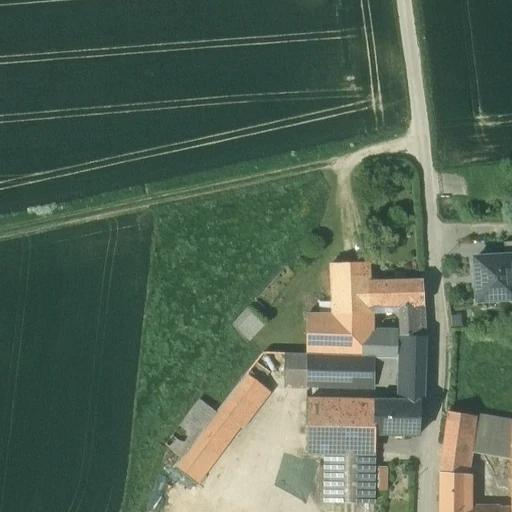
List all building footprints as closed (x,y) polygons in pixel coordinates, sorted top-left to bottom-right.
[(511,257),(505,257),(474,259),(477,302),(511,299),(511,257)] [(332,314),(306,315),(305,355),(334,356),(334,357),(373,358),(396,359),(396,336),(396,335),(369,335),(369,307),(369,306),(368,282),(367,263),(330,264),(332,314)] [(250,307),(258,314),(294,274),(287,268),(286,268),(285,267),(250,307)] [(422,281),(368,282),(369,306),(369,307),(399,306),(402,306),(423,306),(422,281)] [(423,306),(402,306),(403,325),(405,325),(405,331),(405,336),(425,337),(423,306)] [(258,314),(250,307),(232,326),(249,342),(267,322),(258,314)] [(401,336),(396,336),(396,359),(402,359),(401,371),(424,372),(425,337),(401,336)] [(305,355),(284,354),(283,379),(305,378),(305,355)] [(334,356),(305,355),(305,378),(305,386),(373,388),(373,384),(373,358),(334,357),(334,356)] [(396,359),(373,358),(373,384),(401,385),(401,371),(402,359),(396,359)] [(424,372),(401,371),(401,385),(401,392),(423,393),(424,372)] [(246,373),(217,410),(237,424),(265,388),(246,373)] [(423,393),(401,392),(401,402),(373,401),(373,402),(374,434),(419,435),(419,402),(423,402),(423,393)] [(215,413),(198,401),(185,417),(202,430),(215,413)] [(366,402),(305,402),(305,452),(324,452),(373,453),(374,453),(374,437),(374,434),(373,402),(366,402)] [(181,458),(174,467),(195,483),(239,425),(237,424),(217,410),(215,413),(202,430),(181,458)] [(511,423),(447,412),(439,473),(462,475),(466,450),(511,457),(511,423)] [(373,453),(324,452),(324,503),(372,504),(373,453)] [(387,469),(376,469),(376,491),(387,491),(387,469)] [(462,475),(439,473),(438,511),(468,511),(469,510),(469,490),(465,490),(465,475),(462,475)]
